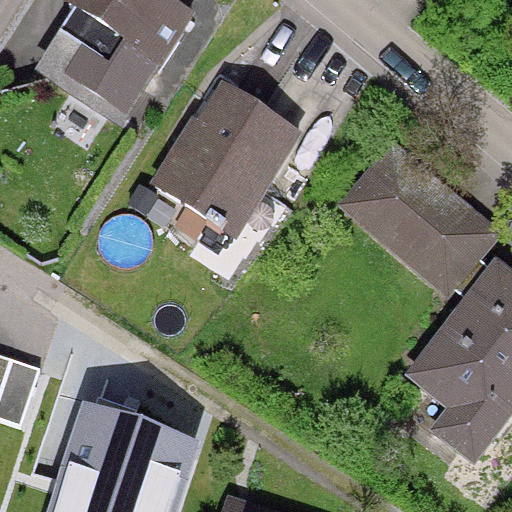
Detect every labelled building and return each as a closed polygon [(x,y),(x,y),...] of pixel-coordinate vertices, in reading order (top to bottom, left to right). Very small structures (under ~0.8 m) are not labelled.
[(196,12),(178,0),(67,0),(75,4),(34,67),(123,126),(196,12)] [(305,126),(224,78),(202,113),(196,109),(150,186),(238,238),(305,126)] [(504,228),(393,135),(336,202),(447,296),(504,228)] [(511,412),(511,263),(501,255),(408,375),(446,405),(431,424),(476,459),(511,412)] [(10,359),(0,356),(0,387),(3,379),(10,359)] [(40,370),(10,359),(3,379),(0,387),(0,418),(20,426),(40,370)] [(173,511),(196,440),(85,405),(50,511),(173,511)] [(248,511),(253,498),(228,490),(220,511),(248,511)]
